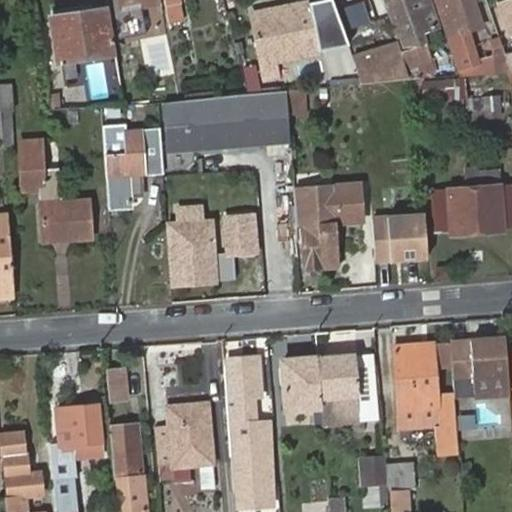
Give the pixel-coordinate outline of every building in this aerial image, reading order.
[(161,3),(161,0),(121,0),(124,9),(161,3)] [(333,0),(310,0),(250,13),(262,83),(281,78),(277,62),(348,43),(343,28),(368,19),(362,0),(355,0),(336,6),(333,0)] [(386,0),(389,9),(391,8),(401,38),(432,29),(425,10),(422,11),(418,0),(386,0)] [(437,0),(464,73),(511,69),(511,65),(507,53),(501,35),(493,37),(497,52),(481,58),(476,44),(465,48),(460,33),(485,23),(476,0),(437,0)] [(511,0),(500,0),(506,16),(511,14),(511,0)] [(55,16),(61,55),(61,63),(70,61),(114,54),(106,8),(55,16)] [(128,26),(114,29),(121,69),(137,66),(128,26)] [(401,51),(405,65),(407,70),(408,72),(408,73),(410,78),(437,68),(428,42),(401,51)] [(400,46),(355,61),(361,80),(391,70),(395,77),(408,73),(408,72),(407,70),(405,65),(401,51),(400,46)] [(102,61),(86,64),(91,99),(108,96),(102,61)] [(416,82),(417,96),(456,93),(456,96),(508,90),(506,75),(454,80),(416,82)] [(0,109),(1,109),(4,147),(14,147),(11,112),(10,88),(0,88),(0,109)] [(244,143),(291,140),(288,89),(271,90),(241,92),(244,143)] [(296,114),(308,113),(307,89),(294,90),(296,114)] [(241,92),(167,99),(170,148),(244,143),(241,92)] [(511,106),(511,99),(511,92),(472,97),(474,111),(511,106)] [(162,130),(105,134),(107,175),(109,210),(136,208),(135,198),(147,197),(146,173),(164,172),(162,130)] [(39,186),(42,241),(90,237),(88,201),(60,202),(58,168),(42,169),(40,143),(20,144),(22,187),(39,186)] [(305,267),(341,265),(339,227),(365,225),(362,181),(295,186),(298,226),(302,226),(305,267)] [(511,183),(500,185),(504,229),(511,228),(511,183)] [(504,229),(500,185),(433,189),(436,229),(452,228),(452,232),(504,229)] [(233,252),(253,250),(250,213),(225,215),(227,250),(214,252),(211,219),(170,222),(173,281),(216,279),(215,276),(234,275),(233,252)] [(425,213),(373,216),(376,265),(428,261),(425,213)] [(0,295),(14,294),(9,215),(0,215),(0,295)] [(510,393),(506,337),(470,340),(471,345),(450,346),(453,378),(473,377),(474,395),(510,393)] [(431,343),(422,344),(423,356),(432,355),(431,343)] [(423,356),(422,344),(395,345),(399,408),(435,406),(432,355),(423,356)] [(224,358),(235,511),(236,511),(278,509),(271,421),(257,422),(255,398),(264,398),(260,355),(224,358)] [(353,355),(316,357),(320,397),(321,405),(321,412),(322,422),(322,427),(359,424),(357,394),(353,355)] [(320,397),(316,357),(283,360),(286,408),(311,406),(321,405),(320,397)] [(126,366),(105,368),(109,403),(130,400),(126,366)] [(438,390),(440,435),(432,436),(433,454),(455,453),(454,435),(451,435),(449,390),(438,390)] [(166,404),(172,465),(212,462),(207,402),(166,404)] [(58,409),(62,458),(103,454),(99,404),(58,409)] [(321,405),(311,406),(312,422),(322,422),(321,412),(321,405)] [(113,425),(121,504),(121,511),(144,511),(143,502),(135,424),(113,425)] [(4,456),(8,497),(6,497),(7,511),(26,511),(26,495),(43,493),(41,473),(29,474),(27,452),(24,453),(22,433),(0,434),(0,435),(2,456),(4,456)] [(386,480),(384,454),(361,457),(363,482),(386,480)] [(390,490),(392,511),(393,511),(410,511),(409,489),(418,488),(415,460),(389,462),(390,490)] [(201,468),(204,490),(218,488),(215,466),(201,468)] [(347,511),(346,495),(330,497),(331,511),(347,511)]
